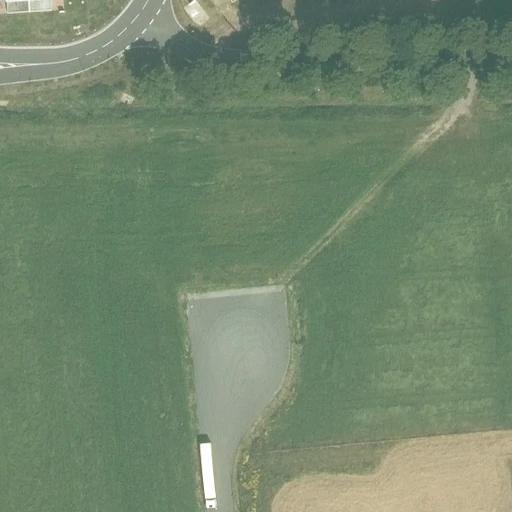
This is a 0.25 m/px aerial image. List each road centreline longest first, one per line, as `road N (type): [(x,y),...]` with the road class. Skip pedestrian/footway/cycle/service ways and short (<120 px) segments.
road 1 (unclassified): [(139,16),(225,60),(511,58)]
road 2 (unclassified): [(220,511),(209,394),(232,357)]
road 3 (unclassified): [(8,67),(74,62),(139,16)]
